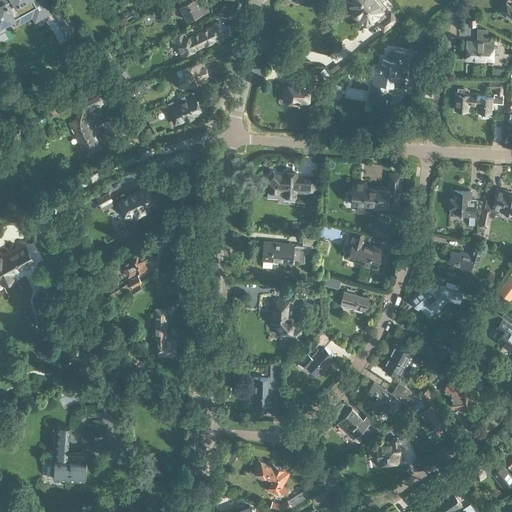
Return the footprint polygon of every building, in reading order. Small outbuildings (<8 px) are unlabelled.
[(0,6),(0,26),(16,18),(18,21),(39,9),(43,17),(53,11),(46,0),(2,0),(5,4),(0,6)] [(188,2),(180,6),(187,21),(210,10),(205,0),(188,0),(188,2)] [(374,22),(387,16),(374,0),(361,0),(361,2),(359,4),(364,11),(362,13),(362,15),(364,17),(368,17),(369,16),(374,22)] [(501,9),(498,12),(511,21),(511,1),(510,4),(506,1),(501,9)] [(184,31),(185,33),(187,39),(195,35),(202,32),(198,24),(184,31)] [(176,45),(182,56),(219,38),(213,26),(202,32),(195,35),(187,39),(185,33),(171,40),(174,46),(176,45)] [(477,39),(488,40),(488,28),(477,28),(477,39)] [(492,56),(497,56),(498,55),(498,48),(497,47),(493,47),(493,42),(467,41),(466,60),(492,60),(492,56)] [(380,69),(374,68),(368,103),(385,106),(388,86),(393,87),(396,66),(402,67),(405,52),(393,50),(391,60),(382,59),(380,69)] [(293,53),(276,53),(276,62),(293,63),(293,53)] [(184,77),(178,79),(183,90),(189,88),(208,80),(206,75),(208,74),(202,61),(181,70),(184,77)] [(325,67),(319,71),(325,80),(330,76),(325,67)] [(292,85),(284,84),(283,101),(288,102),(290,104),(294,104),(295,102),(308,103),(309,87),(313,87),(314,74),(303,74),(302,82),(292,82),(292,85)] [(495,88),(495,94),(504,95),(504,82),(489,81),(489,88),(495,88)] [(342,85),(333,83),(330,98),(339,99),(342,85)] [(130,99),(147,92),(144,84),(126,92),(130,99)] [(69,123),(86,156),(101,148),(85,117),(87,117),(88,112),(111,100),(103,86),(77,100),(82,110),(82,111),(81,114),(82,116),(69,123)] [(456,94),(455,110),(468,111),(468,104),(479,105),(479,111),(490,112),(490,103),(494,103),(494,96),(456,94)] [(169,108),(171,107),(178,122),(202,111),(195,96),(186,100),(184,95),(167,103),(169,108)] [(147,137),(153,134),(150,127),(144,130),(147,137)] [(273,171),(264,178),(267,182),(266,191),(282,192),(282,196),(297,197),(297,192),(315,193),(315,192),(315,191),(319,191),(319,179),(316,179),(316,176),(298,175),(298,173),(298,171),(283,170),(283,173),(277,174),(276,174),(274,171),(273,171)] [(366,181),(353,180),(351,203),(358,204),(358,211),(371,211),(371,205),(378,205),(378,203),(391,204),(390,208),(398,208),(399,187),(394,186),(394,187),(378,186),(378,187),(365,186),(366,181)] [(117,201),(126,218),(135,214),(137,218),(148,211),(151,209),(149,206),(155,203),(145,186),(125,197),(123,193),(116,197),(118,200),(117,201)] [(511,214),(511,194),(511,192),(497,189),(492,208),(505,211),(505,213),(511,214)] [(474,217),(475,204),(469,204),(470,198),(468,198),(468,191),(454,190),(453,198),(450,198),(449,211),(450,211),(450,215),(466,216),(474,217)] [(96,198),(101,207),(113,200),(109,191),(96,198)] [(492,208),(484,206),(480,226),(488,228),(492,208)] [(12,223),(17,220),(13,213),(8,216),(12,223)] [(372,233),(392,239),(395,227),(390,226),(391,225),(389,225),(381,223),(379,222),(379,223),(375,222),(374,224),(372,231),(372,233)] [(376,267),(381,248),(364,244),(366,234),(353,230),(350,240),(352,241),(348,257),(359,260),(358,262),(376,267)] [(293,243),(264,241),(262,260),(292,262),(292,260),(294,260),(294,261),(304,262),(305,253),(312,253),(312,246),(316,246),(317,236),(304,235),(303,244),(294,244),(293,243)] [(322,254),(326,255),(329,242),(320,239),(317,251),(322,252),(322,254)] [(447,262),(470,269),(471,263),(478,265),(483,250),(472,247),(469,256),(451,250),(447,262)] [(143,262),(153,257),(149,250),(142,254),(142,252),(121,263),(128,277),(146,268),(143,262)] [(14,278),(13,274),(36,267),(31,251),(8,258),(7,255),(0,257),(0,281),(0,282),(14,278)] [(340,278),(327,275),(324,285),(337,288),(340,278)] [(142,283),(138,276),(128,281),(132,288),(142,283)] [(429,318),(445,303),(427,281),(420,288),(420,289),(409,299),(418,309),(420,308),(429,318)] [(133,297),(143,290),(139,284),(130,290),(133,297)] [(309,287),(294,286),(294,296),(308,297),(309,287)] [(320,289),(309,288),(308,296),(319,297),(320,289)] [(365,311),(369,296),(344,290),(340,304),(365,311)] [(277,334),(292,335),(297,340),(300,341),(301,329),(293,328),(293,318),(287,318),(288,303),(294,303),(294,297),(289,297),(279,296),(279,298),(273,297),(272,313),(268,316),(278,327),(277,334)] [(167,338),(166,308),(154,308),(154,339),(158,339),(159,355),(176,355),(176,338),(167,338)] [(511,325),(502,319),(495,329),(501,333),(497,340),(511,350),(511,325)] [(75,342),(83,337),(75,324),(67,328),(75,342)] [(320,331),(312,342),(314,345),(300,360),(318,375),(336,355),(325,346),(324,347),(323,345),(330,337),(320,331)] [(124,355),(97,342),(95,347),(122,359),(124,355)] [(396,343),(390,355),(410,365),(413,359),(418,362),(422,354),(405,345),(404,347),(396,343)] [(391,372),(401,378),(399,382),(395,387),(414,400),(418,394),(409,387),(408,388),(404,385),(406,382),(410,376),(406,373),(410,365),(390,355),(383,366),(391,371),(391,372)] [(281,361),(272,361),(272,376),(280,376),(281,361)] [(442,368),(434,362),(426,371),(433,378),(442,368)] [(131,376),(118,370),(113,380),(126,386),(131,376)] [(267,378),(253,377),(253,404),(267,404),(267,378)] [(88,385),(92,393),(102,388),(98,380),(88,385)] [(366,394),(393,412),(401,399),(410,406),(414,400),(395,387),(392,393),(375,381),(366,394)] [(443,390),(450,394),(452,408),(462,407),(462,410),(472,409),(472,404),(473,404),(470,388),(458,389),(458,386),(447,381),(443,390)] [(411,407),(416,415),(428,431),(431,429),(436,435),(446,428),(432,407),(438,402),(427,388),(419,397),(411,407)] [(353,439),(358,434),(364,440),(373,432),(377,436),(382,430),(367,415),(363,419),(353,408),(338,422),(347,431),(346,432),(353,439)] [(404,416),(400,419),(406,427),(410,424),(404,416)] [(54,456),(53,479),(84,481),(85,457),(70,456),(71,425),(56,424),(55,456),(54,456)] [(407,434),(400,424),(392,429),(400,439),(407,434)] [(368,457),(375,456),(376,464),(385,463),(387,464),(392,464),(393,462),(402,461),(401,454),(400,454),(399,440),(393,441),(393,443),(366,446),(368,457)] [(258,460),(253,470),(258,472),(258,475),(263,477),(265,476),(274,480),(270,491),(280,495),(281,493),(286,495),(289,488),(284,486),(291,470),(285,467),(284,469),(271,463),(270,465),(258,460)] [(503,489),(511,482),(511,477),(502,466),(499,468),(486,467),(485,462),(471,464),(473,478),(492,475),(503,489)] [(407,465),(399,470),(403,476),(411,471),(407,465)] [(428,507),(431,511),(452,511),(462,504),(453,491),(452,491),(448,486),(441,491),(444,496),(428,507)] [(287,499),(281,503),(273,500),(270,509),(276,511),(283,511),(292,507),(287,499)] [(477,511),(471,503),(462,509),(464,511),(477,511)]
